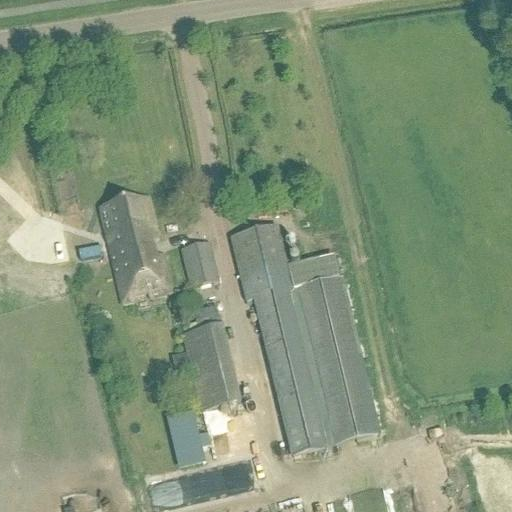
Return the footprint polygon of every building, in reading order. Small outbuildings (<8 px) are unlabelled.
[(180,196),(168,199),(170,208),(182,205),(180,196)] [(151,305),(174,299),(164,259),(158,259),(155,248),(160,245),(150,203),(103,215),(125,310),(138,308),(137,304),(150,300),(151,305)] [(278,231),(229,243),(246,308),(254,306),(261,333),(251,335),(255,354),(265,352),(292,464),(328,455),(378,442),(341,284),(294,295),(288,271),(278,231)] [(180,256),(191,295),(220,287),(211,248),(180,256)] [(224,331),(182,341),(186,358),(190,374),(201,418),(243,408),(224,331)] [(199,440),(194,418),(170,424),(181,470),(205,465),(202,454),(212,451),(209,438),(199,440)]
